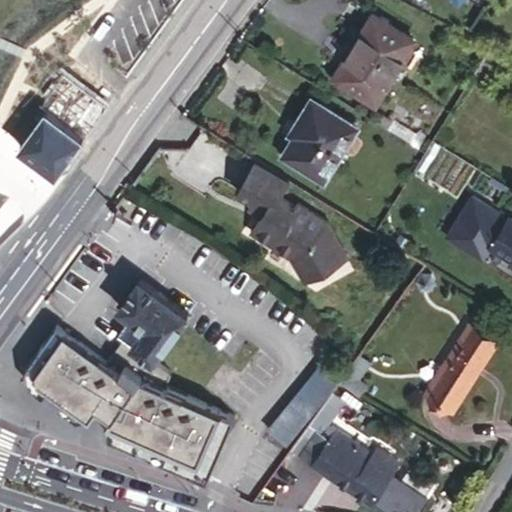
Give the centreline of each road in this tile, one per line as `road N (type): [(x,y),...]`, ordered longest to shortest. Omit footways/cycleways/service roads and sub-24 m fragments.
road 1 (secondary): [(0,295),(226,0)]
road 2 (secondary): [(116,511),(0,474)]
